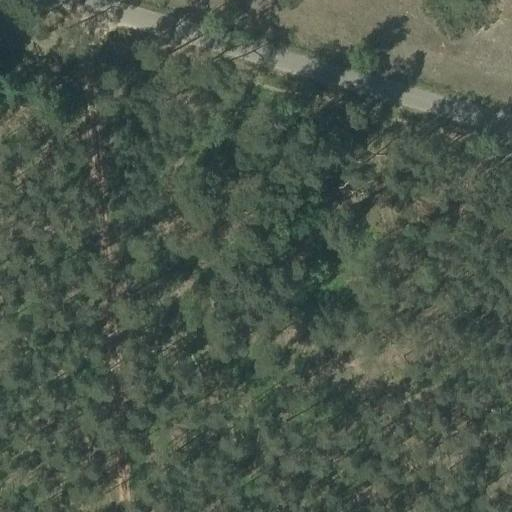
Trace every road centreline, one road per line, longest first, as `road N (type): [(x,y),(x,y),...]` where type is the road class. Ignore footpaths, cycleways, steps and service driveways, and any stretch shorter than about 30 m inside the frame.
road 1 (track): [(125,511),(86,7)]
road 2 (unclassified): [(511,124),(61,0)]
